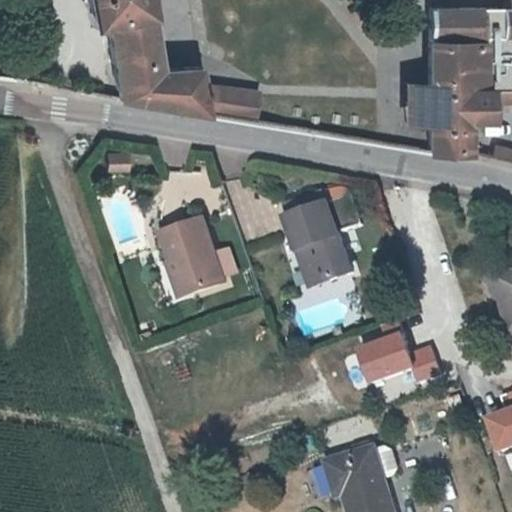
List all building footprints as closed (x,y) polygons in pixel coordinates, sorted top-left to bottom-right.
[(87,0),(92,26),(107,24),(122,98),(255,119),(260,91),(205,82),(201,67),(160,69),(151,16),(154,15),(151,0),(87,0)] [(433,79),(433,119),(434,148),(471,152),(472,120),(494,121),(494,93),(511,93),(511,7),(506,8),(506,27),(485,27),(485,26),(485,7),(434,6),(433,79)] [(433,119),(433,79),(410,78),(411,119),(433,119)] [(511,93),(494,93),(494,103),(511,103),(511,93)] [(511,150),(499,148),(497,157),(511,160),(511,150)] [(129,157),(110,156),(109,170),(128,171),(129,157)] [(323,192),(288,204),(293,216),(327,204),(323,192)] [(306,247),(319,284),(353,272),(329,203),(327,204),(293,216),(290,218),(301,249),(306,247)] [(176,263),(188,296),(225,283),(224,280),(215,257),(202,219),(163,234),(173,264),(176,263)] [(301,249),(313,286),(319,284),(306,247),(301,249)] [(239,275),(231,252),(215,257),(224,280),(239,275)] [(168,265),(180,299),(188,296),(176,263),(173,264),(168,265)] [(505,335),(511,332),(511,269),(489,276),(505,335)] [(401,333),(356,348),(368,382),(413,367),(408,352),(401,333)] [(429,345),(408,352),(413,367),(417,380),(439,373),(429,345)] [(511,412),(490,420),(504,458),(511,454),(511,412)] [(346,500),(351,498),(386,488),(373,444),(325,460),(335,494),(344,491),(346,500)] [(393,511),(386,488),(351,498),(346,500),(349,511),(393,511)]
